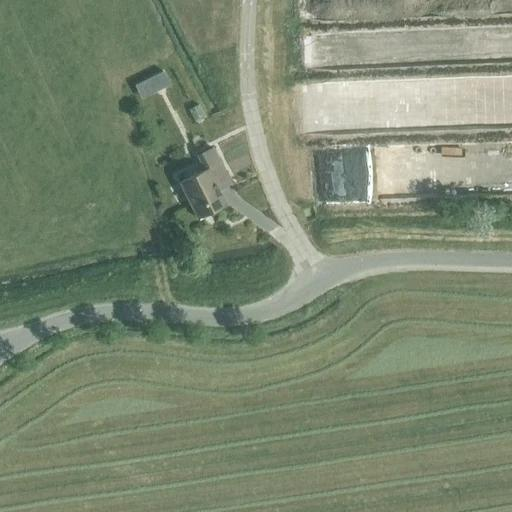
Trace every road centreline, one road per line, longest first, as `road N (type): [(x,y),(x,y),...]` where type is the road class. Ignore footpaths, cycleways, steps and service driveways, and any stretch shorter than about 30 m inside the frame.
road 1 (unclassified): [(8,337),(118,313),(228,317),(268,309),(377,262),(511,264)]
road 2 (track): [(317,285),(257,145),(255,0)]
